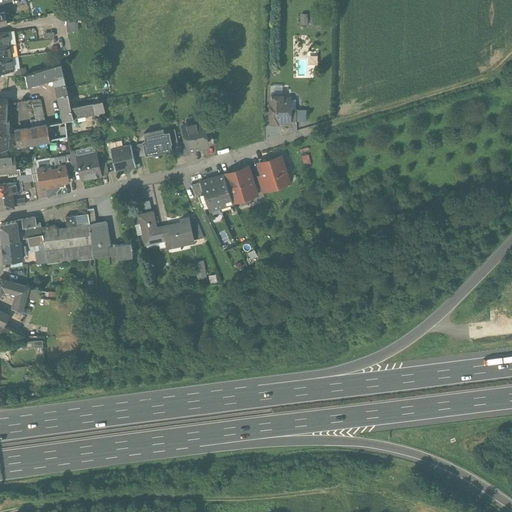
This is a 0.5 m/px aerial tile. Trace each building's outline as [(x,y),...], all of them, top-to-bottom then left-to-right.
[(77,16),(66,17),(66,25),(78,24),(77,16)] [(78,24),(66,25),(67,32),(78,31),(78,24)] [(7,32),(0,33),(0,46),(9,45),(7,32)] [(9,45),(0,46),(0,59),(11,58),(9,45)] [(11,58),(0,59),(0,72),(13,70),(11,58)] [(59,65),(25,73),(28,84),(51,78),(60,117),(71,114),(59,65)] [(283,95),(269,95),(269,112),(264,112),(264,126),(279,126),(279,123),(290,123),(290,122),(306,122),(306,110),(295,110),(295,100),(291,100),(291,97),(283,98),(283,95)] [(8,100),(0,99),(0,132),(9,133),(9,128),(9,121),(7,121),(8,100)] [(33,127),(15,129),(15,133),(18,146),(49,140),(40,99),(31,100),(35,119),(30,120),(33,127)] [(102,100),(93,102),(95,113),(105,111),(102,100)] [(93,102),(82,104),(84,116),(95,113),(93,102)] [(73,118),(84,116),(82,104),(71,107),(73,118)] [(193,125),(183,127),(189,150),(199,148),(199,145),(208,143),(203,120),(192,122),(193,125)] [(175,129),(168,131),(169,131),(172,143),(177,141),(175,129)] [(166,131),(139,137),(144,158),(171,152),(166,131)] [(9,133),(0,132),(0,149),(9,147),(9,133)] [(15,133),(9,133),(9,147),(18,146),(15,133)] [(131,144),(110,149),(115,171),(136,166),(131,144)] [(77,152),(70,154),(73,168),(73,171),(80,169),(77,157),(78,156),(77,152)] [(78,156),(77,157),(80,169),(82,180),(101,176),(101,175),(99,163),(98,162),(95,162),(93,153),(78,156)] [(70,154),(64,155),(66,164),(67,170),(73,168),(70,154)] [(14,155),(0,156),(0,172),(16,170),(13,170),(12,162),(15,162),(14,155)] [(280,157),(259,164),(263,176),(267,188),(288,181),(280,157)] [(106,162),(99,163),(101,175),(109,173),(106,162)] [(66,164),(59,166),(59,168),(52,169),(55,185),(63,184),(63,182),(69,181),(67,170),(66,164)] [(51,168),(44,169),(44,167),(37,168),(38,173),(40,186),(46,185),(46,187),(55,185),(52,169),(51,168)] [(247,167),(224,175),(232,200),(256,193),(247,167)] [(224,175),(201,182),(204,193),(210,210),(233,203),(232,200),(224,175)] [(267,188),(263,176),(257,178),(262,193),(268,191),(267,188)] [(17,182),(0,184),(0,193),(12,193),(15,192),(21,192),(23,191),(22,182),(17,182)] [(201,182),(191,185),(196,195),(204,193),(201,182)] [(12,193),(0,193),(0,208),(14,207),(14,206),(25,204),(24,199),(13,200),(12,193)] [(106,222),(95,223),(94,209),(87,209),(88,214),(93,245),(94,258),(111,256),(110,247),(109,239),(106,222)] [(152,213),(139,215),(146,244),(158,241),(160,252),(167,250),(161,227),(155,228),(152,213)] [(55,225),(41,228),(40,224),(42,235),(44,242),(45,249),(48,263),(94,258),(93,245),(88,214),(65,217),(67,227),(57,228),(55,225)] [(31,218),(2,224),(0,226),(0,229),(2,242),(19,239),(18,228),(23,227),(24,231),(23,231),(24,238),(42,235),(40,224),(37,225),(35,218),(33,218),(31,218)] [(189,218),(180,220),(180,223),(161,227),(167,250),(194,244),(194,241),(190,225),(189,218)] [(204,239),(198,223),(190,225),(194,241),(204,239)] [(24,238),(19,239),(20,246),(25,245),(34,244),(44,242),(42,235),(24,238)] [(19,239),(2,242),(4,263),(5,262),(22,260),(21,254),(26,253),(25,245),(20,246),(19,239)] [(131,244),(110,247),(111,256),(117,255),(117,259),(133,257),(131,244)] [(40,250),(35,251),(36,265),(48,263),(45,249),(40,250)] [(198,280),(207,279),(205,261),(196,262),(198,280)] [(29,288),(0,279),(0,297),(4,293),(15,296),(11,308),(12,311),(26,318),(27,317),(21,314),(22,311),(26,298),(29,288)] [(40,291),(29,288),(26,298),(38,302),(39,300),(39,299),(39,294),(40,291)] [(2,328),(0,326),(0,331),(3,334),(2,336),(7,339),(12,333),(2,328)]
